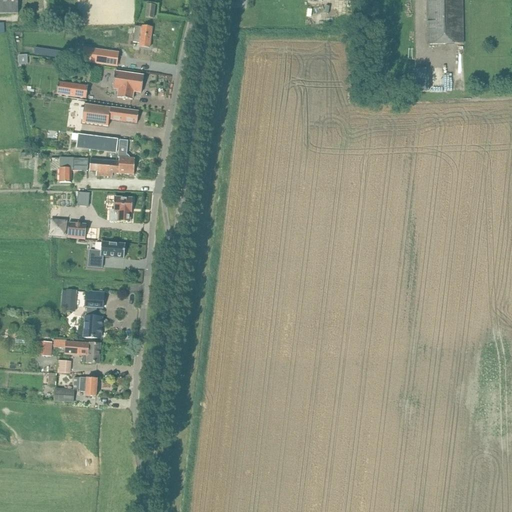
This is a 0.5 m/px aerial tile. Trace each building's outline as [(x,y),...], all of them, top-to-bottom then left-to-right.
[(0,0),(0,14),(18,14),(17,0),(0,0)] [(426,0),(428,45),(462,45),(461,0),(426,0)] [(153,19),(155,6),(147,5),(145,18),(153,19)] [(114,38),(115,24),(106,23),(105,37),(114,38)] [(142,28),(135,27),(132,43),(139,44),(139,47),(149,48),(152,29),(142,27),(142,28)] [(118,53),(83,48),(81,62),(116,67),(118,53)] [(148,56),(142,56),(143,50),(130,49),(129,59),(147,61),(148,56)] [(18,56),(19,66),(27,66),(27,56),(18,56)] [(425,69),(415,69),(415,92),(426,92),(425,69)] [(141,93),(144,76),(115,72),(112,89),(118,90),(117,98),(132,100),(133,92),(141,93)] [(86,99),(88,87),(58,82),(56,94),(86,99)] [(137,124),(138,112),(128,111),(84,105),(82,123),(98,126),(108,127),(109,120),(137,124)] [(116,153),(118,140),(78,135),(76,148),(116,153)] [(133,175),(135,159),(129,159),(130,158),(127,155),(126,155),(128,141),(119,140),(118,158),(119,158),(119,162),(118,174),(133,175)] [(87,172),(88,162),(88,159),(60,158),(59,183),(71,183),(71,171),(87,172)] [(118,174),(119,162),(90,160),(89,172),(96,172),(96,176),(112,177),(112,174),(118,174)] [(87,206),(88,194),(80,193),(79,205),(87,206)] [(110,212),(109,221),(118,222),(129,222),(130,213),(131,213),(132,199),(114,198),(113,212),(110,212)] [(86,225),(68,223),(67,236),(85,238),(86,225)] [(127,233),(136,234),(136,223),(128,223),(127,233)] [(100,253),(94,252),(94,257),(89,256),(88,268),(102,270),(103,258),(124,260),(125,246),(101,244),(100,253)] [(75,282),(75,290),(83,291),(84,289),(91,289),(92,283),(75,282)] [(68,291),(66,312),(76,313),(77,292),(68,291)] [(102,309),(104,294),(86,292),(84,307),(86,308),(86,317),(85,317),(83,338),(100,339),(102,318),(96,318),(97,308),(102,309)] [(66,342),(66,341),(54,340),(53,348),(65,348),(64,355),(82,356),(82,363),(88,364),(98,364),(100,345),(90,344),(89,344),(66,342)] [(36,356),(40,356),(51,357),(52,343),(41,342),(37,342),(36,356)] [(68,374),(69,362),(61,361),(60,373),(68,374)] [(96,398),(97,380),(80,378),(79,392),(85,393),(85,397),(96,398)] [(73,403),(74,391),(55,389),(54,401),(73,403)]
